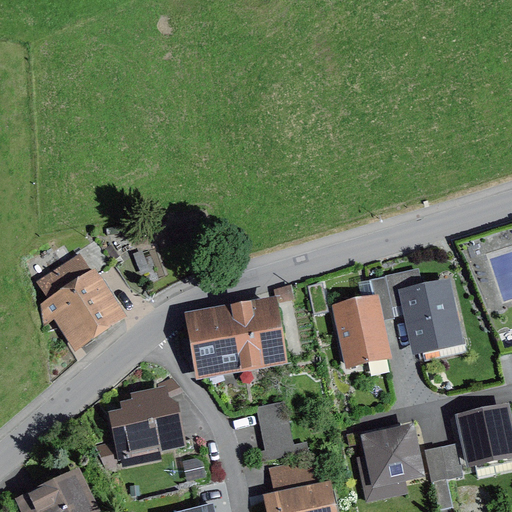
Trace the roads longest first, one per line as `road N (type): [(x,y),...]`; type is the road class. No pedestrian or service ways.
road 1 (unclassified): [(511,204),(239,283),(152,331)]
road 2 (residential): [(152,331),(223,426),(237,511)]
road 3 (unclassified): [(152,331),(0,453)]
